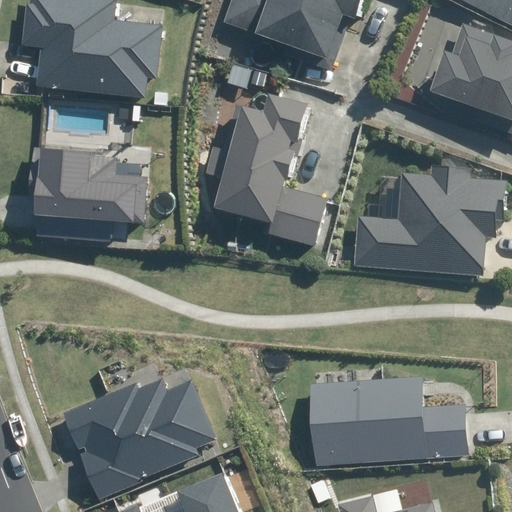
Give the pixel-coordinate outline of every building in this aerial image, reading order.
[(41,48),(37,86),(145,98),(147,78),(157,79),(163,24),(114,19),(116,1),(106,0),(30,0),(30,3),(26,3),(22,47),(41,48)] [(233,0),(225,24),(290,48),(288,55),(333,72),(353,19),(359,22),(367,0),(233,0)] [(465,17),(422,0),(407,0),(403,11),(459,34),(465,17)] [(511,0),(462,0),(511,25),(511,0)] [(511,39),(464,23),(453,54),(444,51),(430,92),(443,96),(439,108),(511,133),(511,39)] [(219,184),(211,212),(266,228),(264,237),(318,253),(333,198),(291,186),(314,104),(268,91),(263,111),(232,102),(220,144),(212,142),(201,179),(219,184)] [(37,204),(35,236),(111,241),(112,222),(144,224),(147,177),(116,175),(118,153),(33,147),(29,203),(37,204)] [(481,276),(484,238),(493,239),(494,221),(502,222),(505,182),(470,179),(471,169),(429,165),(429,176),(400,174),(397,220),(356,217),(353,267),(481,276)] [(315,466),(468,456),(464,403),(424,406),(422,377),(310,385),(315,466)] [(80,455),(98,500),(143,482),(141,477),(197,454),(195,449),(217,440),(192,379),(166,390),(162,378),(139,387),(137,382),(63,411),(78,449),(85,447),(87,452),(80,455)] [(238,511),(223,473),(179,491),(187,511),(141,511),(138,505),(121,511),(238,511)] [(339,511),(434,511),(433,502),(392,511),(377,511),(373,497),(338,505),(339,511)]
